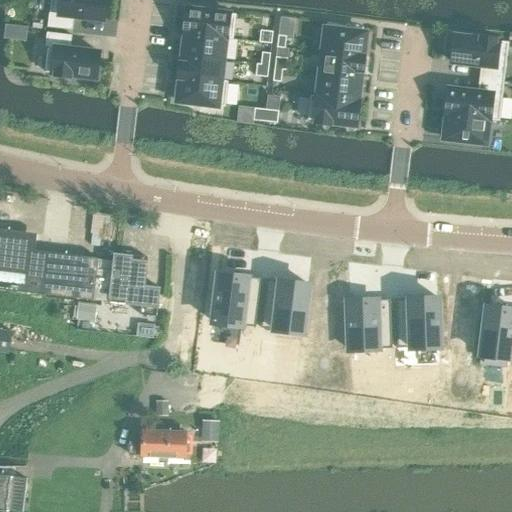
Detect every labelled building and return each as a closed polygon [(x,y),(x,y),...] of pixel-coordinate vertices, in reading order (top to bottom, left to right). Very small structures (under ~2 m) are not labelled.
[(51,0),(48,27),(73,30),(74,17),(104,20),(106,0),(51,0)] [(187,9),(184,33),(185,34),(233,39),(236,14),(187,9)] [(8,25),(6,37),(12,38),(15,35),(17,26),(8,25)] [(326,28),(323,53),(364,58),(365,57),(363,57),(366,33),(326,28)] [(261,30),(259,42),(271,44),(273,32),(261,30)] [(47,33),(46,46),(49,47),(46,72),(56,74),(56,75),(70,77),(70,75),(97,78),(100,52),(70,49),(72,36),(47,33)] [(185,34),(183,55),(223,60),(235,61),(238,40),(233,39),(185,34)] [(286,37),(278,36),(277,48),(285,49),(286,37)] [(454,36),(451,62),(481,65),(479,79),(504,82),(508,42),(495,41),(495,39),(481,37),(481,39),(454,36)] [(262,52),(261,64),(269,65),(270,53),(262,52)] [(323,53),(320,74),(360,79),(361,70),(363,71),(363,70),(364,58),(323,53)] [(180,64),(179,76),(228,82),(228,81),(221,80),(223,60),(183,55),(182,64),(180,64)] [(276,57),(274,69),(282,70),(286,70),(288,58),(276,57)] [(257,64),(256,76),(267,77),(269,65),(261,64),(257,64)] [(274,69),(273,81),(281,82),(282,70),(274,69)] [(320,74),(317,96),(358,101),(360,79),(320,74)] [(180,78),(177,101),(202,104),(201,108),(214,110),(214,106),(225,107),(228,82),(179,76),(178,77),(180,78)] [(448,89),(445,113),(499,120),(504,82),(479,79),(478,92),(448,89)] [(310,95),(307,120),(316,121),(316,123),(329,124),(330,123),(356,126),(359,101),(358,101),(317,96),(310,95)] [(254,117),(253,120),(265,121),(267,109),(255,108),(254,117)] [(267,109),(265,121),(277,123),(277,121),(278,111),(267,109)] [(446,115),(444,139),(486,144),(489,120),(499,121),(499,120),(445,113),(445,115),(446,115)] [(0,289),(39,294),(44,294),(94,300),(109,302),(112,284),(98,282),(100,269),(113,271),(115,261),(114,261),(98,259),(98,258),(29,250),(31,238),(0,234),(0,289)] [(100,269),(98,282),(112,284),(109,302),(112,302),(141,306),(140,315),(156,316),(157,307),(159,288),(145,286),(148,259),(148,258),(131,256),(121,255),(115,254),(114,261),(115,261),(113,271),(100,269)] [(214,288),(211,308),(212,308),(214,308),(213,322),(245,326),(256,327),(262,278),(251,277),(237,275),(237,276),(219,274),(217,288),(215,288),(214,288)] [(267,279),(261,328),(272,329),(304,333),(306,319),(308,319),(309,319),(311,300),(310,300),(308,300),(310,285),(291,283),(291,282),(278,280),(267,279)] [(407,298),(396,299),(397,348),(408,348),(409,348),(409,351),(410,362),(438,361),(438,350),(438,347),(441,347),(440,333),(442,332),(443,332),(443,313),(442,313),(440,313),(439,298),(437,298),(420,299),(420,298),(407,298)] [(345,316),(345,336),(346,336),(348,335),(349,350),(381,348),(392,348),(391,299),(380,299),(366,300),(366,301),(347,301),(348,316),(345,316)] [(79,303),(77,318),(92,321),(94,305),(79,303)] [(482,321),(479,340),(480,340),(482,341),(481,355),(511,358),(511,309),(505,308),(505,309),(486,307),(485,321),(483,321),(482,321)] [(0,351),(9,353),(9,352),(13,331),(0,328),(0,351)] [(254,367),(252,381),(268,383),(270,369),(254,367)] [(213,379),(211,391),(225,392),(226,381),(213,379)] [(394,384),(384,384),(385,394),(395,394),(394,384)] [(203,421),(201,442),(218,443),(219,422),(203,421)] [(143,455),(143,456),(186,458),(187,432),(144,430),(144,442),(131,442),(131,454),(143,455)] [(0,475),(0,511),(5,511),(9,511),(10,511),(13,511),(22,511),(25,494),(27,480),(15,478),(15,477),(0,475)]
